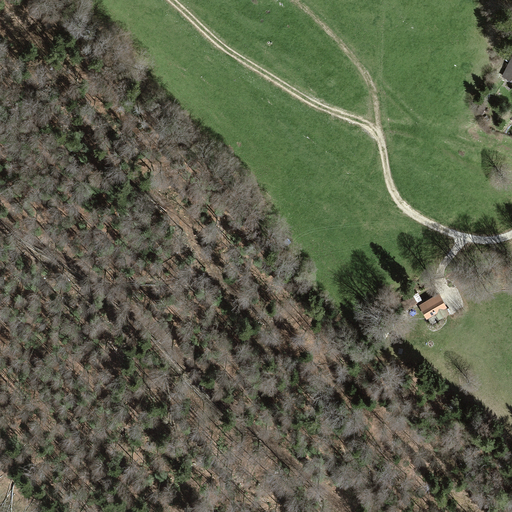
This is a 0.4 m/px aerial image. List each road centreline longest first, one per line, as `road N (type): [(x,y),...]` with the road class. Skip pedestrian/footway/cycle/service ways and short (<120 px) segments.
road 1 (track): [(0,219),(123,300),(345,511)]
road 2 (track): [(289,0),(366,79),(395,197),(447,232),(495,240),(511,234)]
road 3 (track): [(379,137),(367,123),(314,103),(226,49),(171,0)]
road 4 (track): [(109,289),(208,277),(261,316)]
